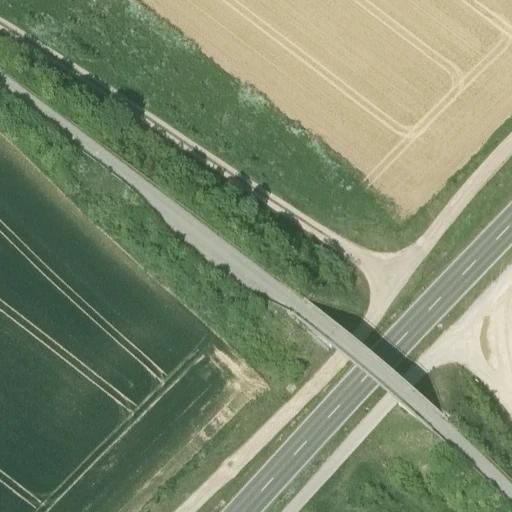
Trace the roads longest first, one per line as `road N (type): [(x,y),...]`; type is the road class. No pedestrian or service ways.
road 1 (track): [(402,374),(0,120)]
road 2 (track): [(318,403),(0,166)]
road 3 (track): [(285,511),(360,434),(442,322),(511,245)]
road 4 (secondary): [(328,511),(511,322)]
road 5 (track): [(378,511),(511,371)]
road 6 (track): [(318,403),(455,511)]
